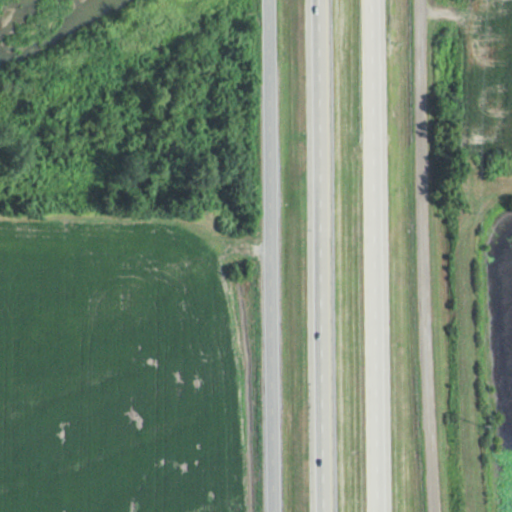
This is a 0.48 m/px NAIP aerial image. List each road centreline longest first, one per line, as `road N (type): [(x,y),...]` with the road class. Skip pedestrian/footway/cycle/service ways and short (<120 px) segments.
road 1 (tertiary): [(439,511),(425,0)]
road 2 (secondary): [(268,0),(280,511)]
road 3 (motorway): [(316,0),(324,511)]
road 4 (motorway): [(379,511),(374,0)]
